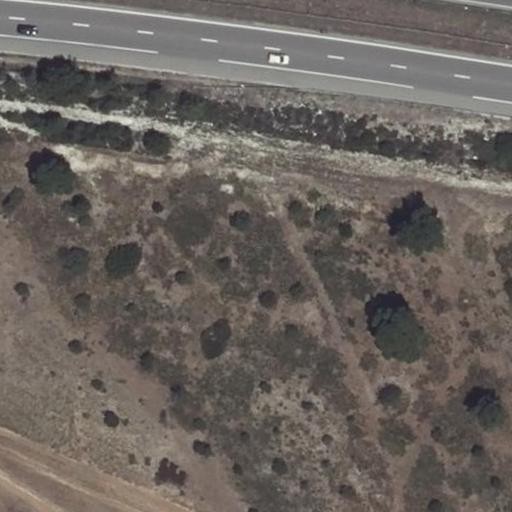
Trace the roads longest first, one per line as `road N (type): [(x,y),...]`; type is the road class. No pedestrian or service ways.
road 1 (motorway): [(0,16),(511,83)]
road 2 (track): [(0,446),(145,511)]
